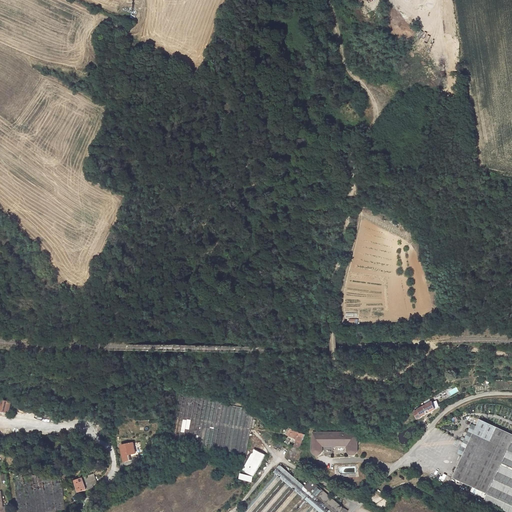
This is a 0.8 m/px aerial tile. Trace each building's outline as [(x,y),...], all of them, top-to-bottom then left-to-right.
[(432,396),(434,399),(445,393),(443,389),(432,396)] [(0,410),(10,413),(12,402),(0,400),(0,410)] [(431,402),(414,413),(418,419),(420,418),(421,416),(439,407),(435,401),(432,403),(431,402)] [(208,446),(246,454),(253,419),(253,413),(244,412),(244,409),(220,404),(222,416),(215,417),(213,416),(211,419),(211,414),(212,412),(210,412),(209,418),(206,422),(206,418),(205,418),(203,422),(202,413),(197,420),(200,406),(194,405),(193,409),(189,410),(186,424),(183,425),(180,435),(200,433),(203,434),(206,430),(208,446)] [(406,425),(403,419),(396,424),(399,428),(406,425)] [(511,511),(511,437),(480,422),(451,479),(485,495),(481,503),(501,511),(511,511)] [(280,425),(276,434),(284,438),(285,435),(288,428),(280,425)] [(344,436),(311,435),(310,453),(311,455),(311,456),(312,457),(314,458),(315,458),(316,458),(318,457),(319,457),(320,455),(320,454),(321,445),(346,446),(346,454),(346,455),(347,456),(348,457),(349,458),(351,458),(352,458),(353,457),(354,456),(355,455),(356,454),(356,436),(348,436),(344,436)] [(295,439),(291,450),(297,451),(301,442),(295,439)] [(133,445),(122,447),(124,461),(131,460),(130,455),(135,455),(133,445)] [(244,472),(243,472),(240,478),(253,484),(266,454),(254,449),(244,472)] [(297,451),(291,450),(288,461),(290,461),(289,464),(292,464),(293,462),(298,464),(301,453),(297,451)] [(205,457),(154,490),(169,511),(218,511),(234,502),(205,457)] [(279,467),(239,511),(339,511),(340,511),(340,507),(309,479),(302,486),(279,467)] [(100,468),(95,473),(100,478),(105,472),(100,468)] [(22,472),(12,474),(17,511),(56,511),(56,509),(66,508),(60,470),(22,476),(22,472)] [(94,474),(76,480),(79,492),(84,491),(85,495),(92,490),(91,489),(97,482),(94,474)]
